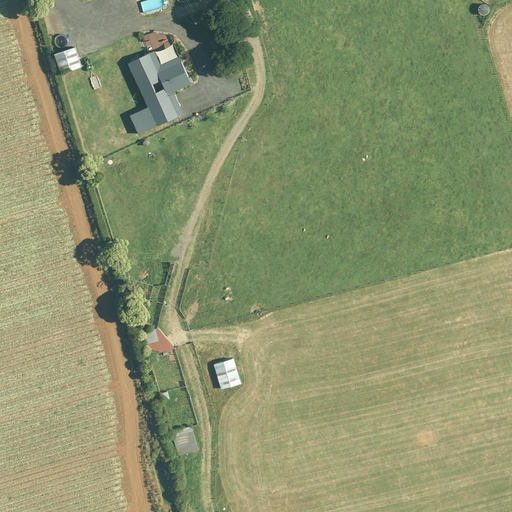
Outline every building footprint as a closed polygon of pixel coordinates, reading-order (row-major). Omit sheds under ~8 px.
[(236,54),(233,42),(214,47),(217,59),(236,54)] [(85,73),(83,68),(77,47),(57,53),(63,74),(77,70),(78,75),(85,73)] [(132,60),(133,63),(131,64),(150,107),(132,115),(141,134),(185,114),(175,92),(193,84),(181,59),(159,69),(152,54),(148,56),(147,53),(132,60)] [(160,362),(159,359),(172,355),(170,350),(177,348),(171,325),(144,333),(150,355),(148,355),(151,364),(160,362)] [(243,383),(235,358),(215,364),(223,389),(243,383)] [(199,450),(192,426),(173,432),(179,455),(199,450)]
